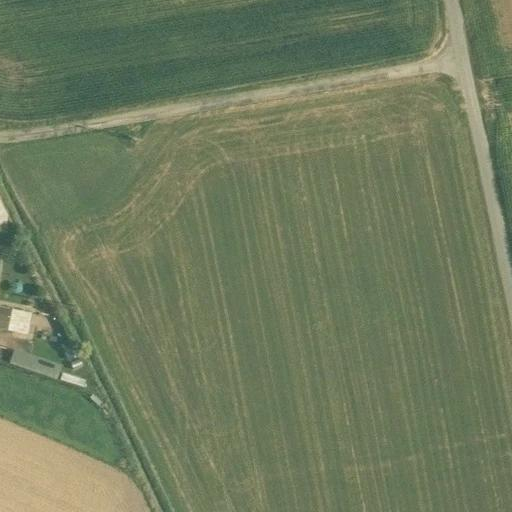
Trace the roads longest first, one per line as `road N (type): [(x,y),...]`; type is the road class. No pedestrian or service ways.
road 1 (unclassified): [(0,137),(463,62)]
road 2 (unclassified): [(511,311),(463,62)]
